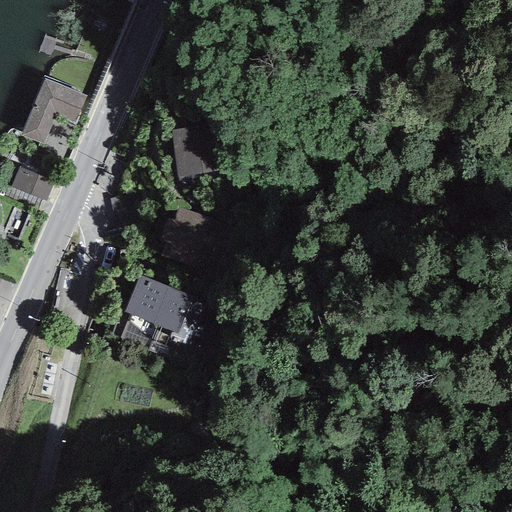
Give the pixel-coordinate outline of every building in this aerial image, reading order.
[(20,135),(43,144),(55,113),(75,123),(86,96),(43,78),(20,135)] [(170,132),(178,178),(226,170),(218,124),(170,132)] [(19,167),(10,187),(45,201),(53,182),(19,167)] [(167,217),(159,240),(166,242),(161,255),(213,275),(219,252),(226,254),(236,230),(179,206),(174,220),(167,217)] [(191,296),(140,275),(125,312),(177,332),(191,296)]
